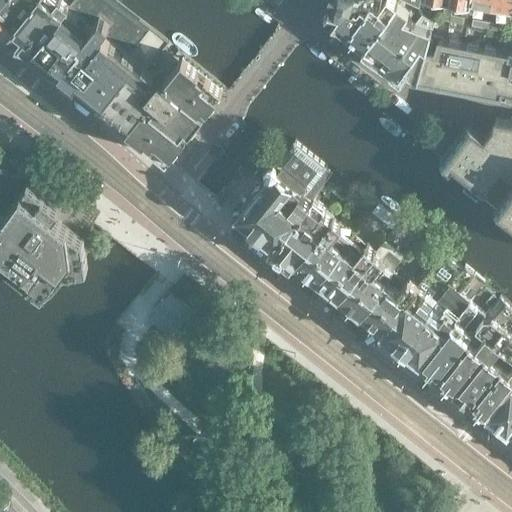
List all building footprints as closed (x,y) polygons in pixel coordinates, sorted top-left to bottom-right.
[(0,0),(0,24),(8,31),(33,0),(0,0)] [(30,49),(68,0),(33,0),(8,31),(30,49)] [(154,73),(128,53),(149,28),(113,0),(68,0),(30,49),(132,130),(157,98),(147,90),(152,84),(148,81),(154,73)] [(340,24),(356,3),(341,0),(332,0),(332,1),(331,1),(329,9),(330,9),(329,12),(328,12),(327,14),(330,16),(338,22),(340,24)] [(365,43),(397,2),(394,0),(383,0),(379,6),(371,1),(366,7),(358,0),(356,3),(340,24),(342,25),(343,25),(346,28),(348,30),(350,32),(351,32),(354,34),(353,34),(354,35),(354,34),(357,37),(364,43),(365,43)] [(419,76),(429,34),(432,23),(421,14),(414,24),(401,19),(411,6),(402,0),(397,0),(397,2),(365,43),(402,71),(403,69),(404,66),(417,75),(419,76)] [(402,0),(411,6),(418,12),(420,0),(402,0)] [(420,0),(418,12),(421,14),(432,23),(443,0),(449,0),(471,4),(471,0),(420,0)] [(444,18),(451,20),(453,14),(453,9),(446,8),(444,18)] [(463,16),(453,14),(451,20),(462,22),(463,16)] [(484,26),(485,20),(471,17),(470,23),(484,26)] [(499,22),(485,20),(484,26),(498,29),(499,22)] [(511,49),(429,34),(419,76),(511,94),(511,49)] [(167,158),(223,88),(183,55),(164,78),(159,75),(152,84),(147,90),(157,98),(132,130),(167,158)] [(511,116),(495,113),(493,122),(485,134),(467,120),(439,158),(511,214),(511,116)] [(308,201),(332,171),(326,166),(326,165),(294,140),(235,213),(274,244),(308,201)] [(89,265),(84,237),(54,214),(60,206),(27,182),(9,205),(0,206),(0,248),(16,260),(11,268),(43,292),(60,269),(89,265)] [(296,261),(332,215),(324,209),(321,212),(308,201),(274,244),(296,261)] [(317,278),(343,245),(330,235),(340,222),(332,215),(296,261),(317,278)] [(338,295),(375,249),(367,243),(356,256),(343,245),(317,278),(338,295)] [(361,311),(386,280),(385,280),(391,272),(385,267),(379,274),(372,269),(383,256),(375,249),(338,295),(360,312),(361,311)] [(400,344),(448,283),(463,266),(443,252),(418,284),(417,283),(382,328),(381,329),(400,344)] [(382,328),(417,283),(409,277),(399,290),(386,280),(361,311),(382,328)] [(420,360),(468,299),(448,283),(400,344),(420,360)] [(169,333),(190,308),(171,292),(163,302),(167,305),(162,311),(158,308),(150,317),(169,333)] [(511,380),(511,309),(499,296),(468,334),(437,373),(486,412),(487,412),(511,380)] [(437,373),(468,334),(460,328),(477,306),(468,299),(420,360),(437,373)] [(511,422),(511,380),(487,412),(508,428),(508,427),(511,422)]
